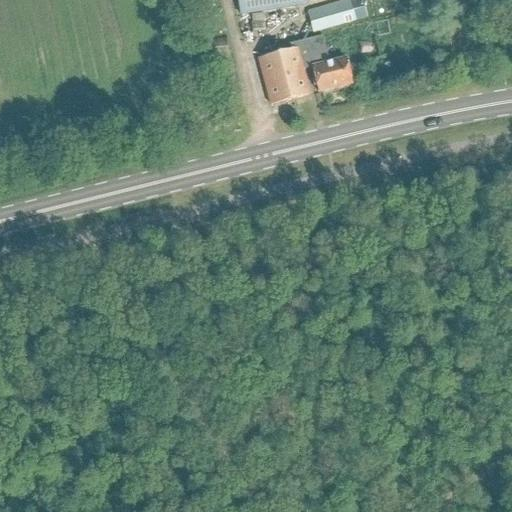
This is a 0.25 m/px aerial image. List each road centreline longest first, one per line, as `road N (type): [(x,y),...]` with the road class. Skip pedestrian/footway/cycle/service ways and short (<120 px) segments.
road 1 (secondary): [(511,103),(0,223)]
road 2 (track): [(74,204),(87,260),(258,511)]
